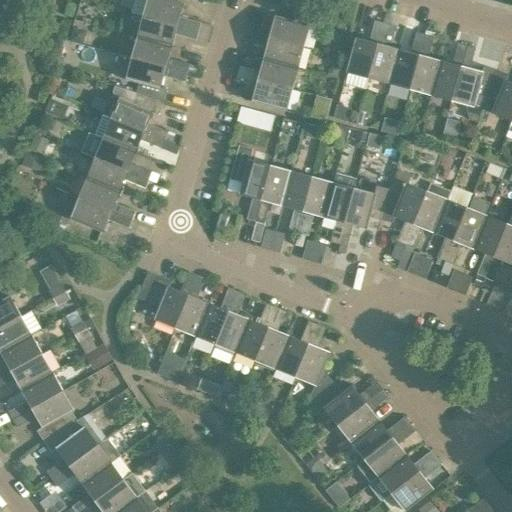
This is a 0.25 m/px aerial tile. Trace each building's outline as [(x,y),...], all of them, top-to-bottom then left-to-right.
[(148,0),(144,17),(200,32),(202,23),(181,17),(184,4),(171,0),(148,0)] [(251,23),(249,32),(305,47),(311,26),(317,28),(321,16),(293,8),(290,20),(276,16),(273,29),(251,23)] [(200,32),(144,17),(138,37),(173,47),(176,34),(198,40),(200,32)] [(348,73),(370,79),(385,23),(375,21),(370,42),(357,38),(348,73)] [(202,23),(200,32),(211,35),(213,26),(202,23)] [(393,25),(385,23),(370,79),(391,84),(400,50),(388,47),(393,25)] [(71,41),(82,44),(84,39),(80,32),(74,30),(71,41)] [(200,32),(198,40),(209,43),(211,35),(200,32)] [(268,46),(265,58),(299,67),(305,47),(249,32),(247,41),(268,46)] [(412,53),(400,50),(391,84),(411,90),(426,34),(417,32),(412,53)] [(433,95),(442,61),(429,58),(435,36),(426,34),(411,90),(433,95)] [(173,47),(138,37),(133,58),(188,73),(191,64),(169,58),(173,47)] [(453,101),(464,61),(468,45),(459,43),(454,65),(442,61),(433,95),(453,101)] [(494,79),(497,70),(485,66),(483,72),(471,69),(477,48),(468,45),(464,61),(453,101),(466,104),(468,120),(478,123),(488,97),(494,79)] [(188,73),(133,58),(127,80),(140,83),(137,93),(164,102),(168,90),(161,88),(165,76),(186,81),(188,73)] [(240,65),(238,73),(294,88),(299,67),(265,58),(262,70),(240,65)] [(337,78),(340,68),(335,67),(329,70),(328,75),(337,78)] [(511,120),(511,82),(507,80),(509,74),(497,70),(494,79),(488,97),(497,101),(492,113),(511,120)] [(287,110),(294,88),(238,73),(235,82),(257,88),(253,101),(287,110)] [(53,92),(61,95),(64,87),(56,84),(53,92)] [(113,118),(166,140),(169,132),(149,123),(154,112),(159,114),(164,102),(137,93),(116,85),(113,93),(115,97),(120,99),(113,118)] [(317,96),(314,108),(328,112),(328,111),(331,100),(317,96)] [(48,113),(64,119),(69,105),(53,99),(48,113)] [(255,123),(258,111),(245,107),(241,119),(255,123)] [(350,110),(338,107),(335,118),(347,121),(350,110)] [(360,111),(357,124),(365,126),(368,115),(369,114),(360,111)] [(142,140),(162,149),(166,140),(113,118),(103,114),(95,134),(104,138),(137,152),(142,140)] [(39,118),(33,133),(34,133),(43,137),(47,129),(44,120),(39,118)] [(381,130),(397,134),(400,122),(384,118),(381,130)] [(315,139),(318,128),(306,124),(303,136),(315,139)] [(348,127),(335,124),(332,135),(346,138),(348,127)] [(365,140),(367,133),(356,129),(354,137),(365,140)] [(166,140),(173,143),(176,134),(169,132),(166,140)] [(34,133),(29,146),(44,152),(49,139),(43,137),(34,133)] [(382,137),(371,134),(367,146),(379,149),(382,137)] [(96,158),(149,180),(153,172),(132,164),(137,152),(104,138),(96,158)] [(166,140),(162,149),(177,154),(179,148),(180,146),(173,143),(166,140)] [(272,166),(251,160),(254,149),(240,145),(231,179),(243,183),(240,194),(254,198),(248,219),(257,221),(272,166)] [(41,160),(30,156),(26,166),(38,170),(41,160)] [(88,178),(121,192),(126,180),(146,189),(149,180),(96,158),(88,178)] [(283,205),(292,172),(272,166),(257,221),(265,224),(271,202),(283,205)] [(406,245),(417,218),(428,191),(409,184),(412,175),(399,170),(391,189),(381,219),(393,223),(395,216),(406,221),(398,242),(406,245)] [(153,172),(149,180),(153,181),(156,183),(159,174),(153,172)] [(289,230),(298,233),(314,178),(292,172),(283,205),(295,209),(289,230)] [(80,199),(133,220),(136,212),(116,203),(121,192),(88,178),(80,199)] [(325,217),(334,183),(314,178),(298,233),(305,235),(307,235),(313,214),(325,217)] [(331,242),(340,244),(355,189),(334,183),(325,217),(337,220),(331,242)] [(434,233),(448,200),(451,192),(431,184),(428,191),(417,218),(406,245),(413,248),(414,248),(422,228),(434,233)] [(381,219),(391,189),(377,185),(374,194),(355,189),(340,244),(349,247),(355,226),(367,229),(370,216),(381,219)] [(474,249),(488,216),(485,215),(491,202),(474,195),(469,208),(468,208),(452,246),(446,261),(453,264),(454,265),(462,244),(474,249)] [(133,220),(80,199),(71,219),(104,233),(109,220),(129,229),(133,220)] [(446,261),(452,246),(468,208),(448,200),(434,233),(445,237),(437,258),(446,261)] [(61,215),(49,210),(44,221),(56,226),(61,215)] [(486,277),(499,245),(507,224),(488,216),(474,249),(485,253),(477,274),(486,277)] [(257,221),(251,240),(260,243),(265,224),(257,221)] [(511,264),(511,225),(507,224),(499,245),(486,277),(493,280),(494,281),(502,260),(511,264)] [(282,250),(287,231),(266,226),(262,245),(282,250)] [(298,233),(295,244),(302,246),(305,235),(298,233)] [(309,238),(304,256),(322,261),(327,243),(309,238)] [(398,242),(391,258),(399,261),(402,255),(406,245),(398,242)] [(399,261),(397,267),(404,269),(413,248),(406,245),(402,255),(399,261)] [(415,251),(408,269),(428,276),(435,258),(415,251)] [(446,261),(441,273),(448,276),(453,264),(446,261)] [(468,292),(474,274),(455,268),(449,286),(468,292)] [(138,299),(150,303),(160,277),(149,272),(138,299)] [(176,329),(197,275),(189,272),(181,292),(168,287),(171,281),(160,277),(150,303),(160,308),(155,320),(176,329)] [(176,329),(196,337),(210,304),(197,299),(205,279),(197,275),(176,329)] [(481,287),(485,278),(478,275),(474,284),(481,287)] [(486,277),(483,285),(490,288),(493,280),(486,277)] [(50,290),(55,298),(65,292),(61,284),(50,290)] [(216,345),(238,292),(229,288),(221,308),(210,304),(196,337),(216,345)] [(65,292),(55,298),(59,305),(69,299),(65,292)] [(216,345),(236,353),(250,320),(238,315),(246,295),(238,292),(216,345)] [(0,328),(5,325),(21,316),(11,297),(0,302),(0,328)] [(236,353),(256,361),(277,307),(266,303),(258,323),(250,320),(236,353)] [(256,361),(276,369),(290,336),(278,331),(286,311),(277,307),(256,361)] [(0,351),(1,353),(32,336),(21,316),(5,325),(0,328),(0,351)] [(296,377),(297,375),(317,324),(309,320),(301,341),(290,336),(276,369),(296,377)] [(76,335),(86,329),(83,323),(72,328),(76,335)] [(326,327),(317,324),(297,375),(296,377),(316,385),(310,400),(315,407),(333,381),(324,369),(330,353),(318,348),(326,327)] [(86,329),(76,335),(80,343),(91,337),(86,329)] [(0,367),(0,377),(42,354),(32,336),(1,353),(7,364),(0,367)] [(103,346),(86,356),(94,371),(112,361),(103,346)] [(179,378),(187,358),(168,350),(160,370),(179,378)] [(22,391),(53,373),(42,354),(0,377),(0,387),(15,379),(22,391)] [(8,411),(13,419),(63,391),(53,373),(22,391),(27,401),(8,411)] [(234,384),(225,380),(221,390),(230,394),(234,384)] [(326,409),(339,425),(384,390),(378,383),(361,397),(352,386),(343,394),(333,381),(315,407),(320,414),(326,409)] [(211,383),(207,394),(216,397),(221,387),(211,383)] [(339,425),(352,443),(380,421),(372,411),(389,397),(384,390),(339,425)] [(13,419),(17,427),(36,417),(42,428),(37,432),(45,442),(69,426),(78,421),(73,412),(74,411),(63,391),(13,419)] [(248,411),(255,414),(260,403),(252,400),(248,411)] [(257,416),(267,420),(272,406),(263,402),(257,416)] [(55,477),(72,465),(83,456),(107,439),(88,414),(78,421),(69,426),(45,442),(53,454),(58,450),(65,459),(47,473),(52,479),(55,477)] [(365,459),(410,424),(405,417),(387,431),(380,421),(352,443),(365,459)] [(146,424),(152,432),(158,427),(152,419),(146,424)] [(379,477),(405,456),(406,455),(398,445),(416,431),(410,424),(365,459),(379,477)] [(161,454),(163,452),(172,445),(164,434),(159,438),(157,449),(161,454)] [(112,463),(112,464),(121,457),(107,439),(83,456),(72,465),(55,477),(52,479),(58,487),(76,474),(83,484),(109,465),(112,463)] [(163,452),(161,454),(173,471),(184,463),(182,459),(179,455),(172,445),(163,452)] [(382,502),(383,501),(392,494),(437,458),(432,451),(414,465),(406,455),(405,456),(379,477),(368,485),(382,502)] [(392,494),(406,511),(434,490),(426,479),(443,465),(437,458),(392,494)] [(313,459),(306,464),(312,472),(320,467),(313,459)] [(81,511),(124,481),(112,464),(112,463),(109,465),(83,484),(91,495),(73,508),(75,511),(81,511)] [(328,473),(323,466),(313,474),(319,481),(328,473)] [(97,511),(101,509),(103,511),(118,511),(146,491),(134,474),(124,481),(81,511),(97,511)] [(336,482),(326,491),(330,496),(331,495),(340,488),(340,487),(336,482)] [(50,511),(58,511),(68,507),(59,490),(43,499),(50,511)] [(153,511),(159,508),(146,491),(118,511),(153,511)] [(207,505),(212,501),(206,492),(201,496),(207,505)] [(491,511),(482,500),(467,511),(491,511)] [(438,511),(430,501),(420,510),(421,511),(438,511)]
